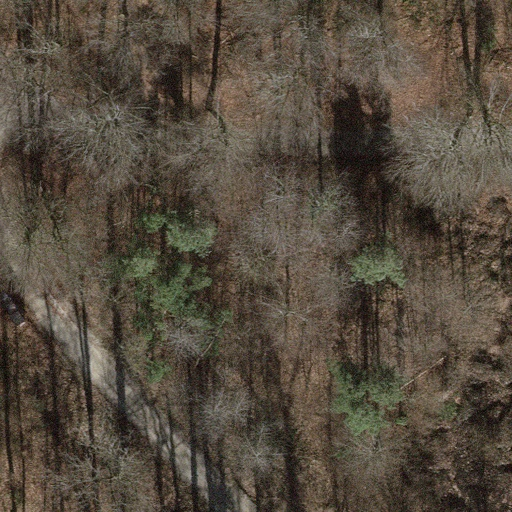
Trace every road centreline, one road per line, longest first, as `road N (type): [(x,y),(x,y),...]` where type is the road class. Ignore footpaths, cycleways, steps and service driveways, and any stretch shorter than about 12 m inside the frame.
road 1 (track): [(511,137),(173,140),(0,101)]
road 2 (track): [(0,226),(67,327),(244,511)]
